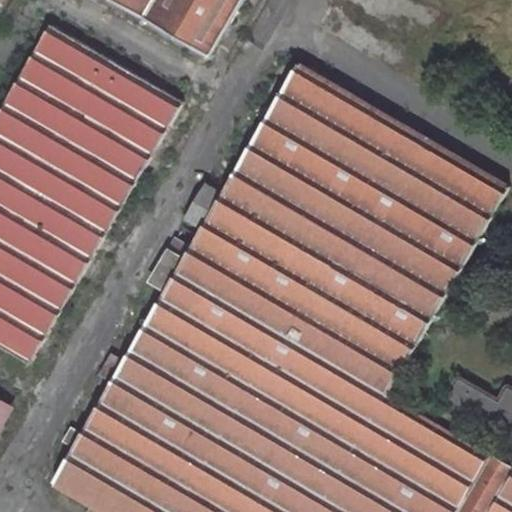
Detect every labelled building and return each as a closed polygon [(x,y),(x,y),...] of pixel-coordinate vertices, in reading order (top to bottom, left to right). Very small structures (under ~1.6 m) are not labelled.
[(246,0),(112,0),(213,58),(246,0)] [(188,103),(55,25),(0,119),(0,347),(33,367),(188,103)] [(511,190),(511,188),(303,64),(57,482),(107,511),(511,511),(511,468),(390,396),(511,190)] [(511,389),(510,388),(501,403),(460,378),(447,402),(511,440),(511,389)] [(0,422),(8,409),(0,404),(0,422)]
